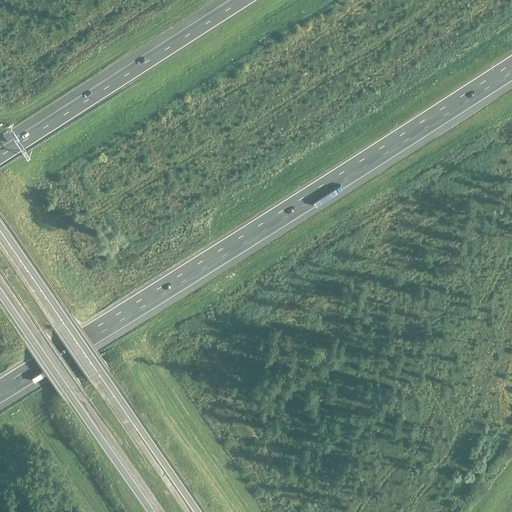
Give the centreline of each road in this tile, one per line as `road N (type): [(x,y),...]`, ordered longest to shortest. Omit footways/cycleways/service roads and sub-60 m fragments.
road 1 (motorway): [(0,390),(511,68)]
road 2 (trunk): [(196,511),(0,226)]
road 3 (motorway): [(246,0),(0,157)]
road 4 (trunk): [(0,287),(153,511)]
